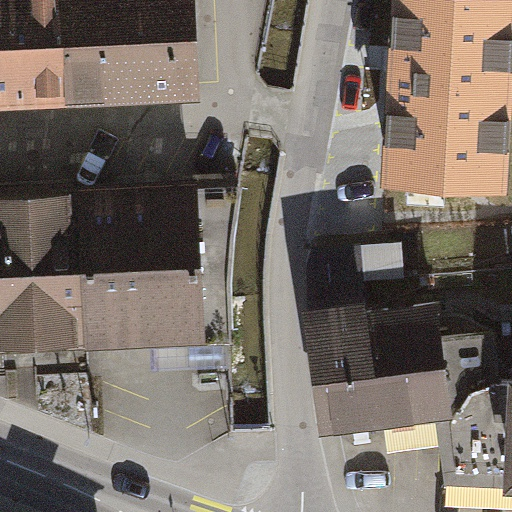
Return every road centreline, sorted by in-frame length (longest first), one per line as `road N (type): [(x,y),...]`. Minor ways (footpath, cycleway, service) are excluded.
road 1 (residential): [(308,511),(287,317),(290,242),(333,0)]
road 2 (primary): [(123,511),(0,458)]
